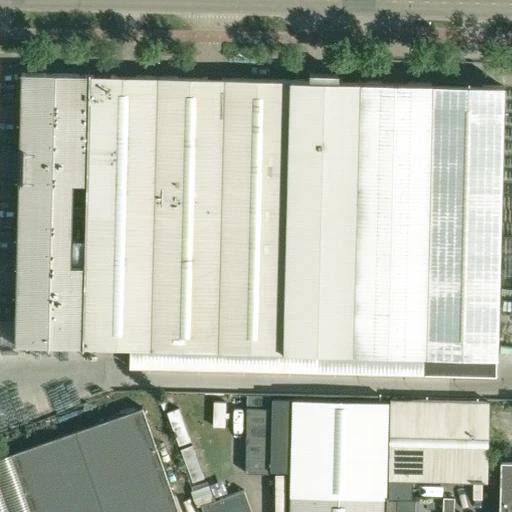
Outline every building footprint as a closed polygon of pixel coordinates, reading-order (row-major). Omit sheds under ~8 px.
[(342,76),(343,76),(360,76),(361,76),(361,63),(342,62),(342,76)] [(19,178),(16,325),(0,324),(0,410),(122,367),(129,367),(189,369),(426,374),(498,376),(500,307),(505,84),(433,83),(360,81),(360,76),(343,76),(343,81),(338,80),(338,73),(310,72),(310,80),(195,77),(21,73),(20,154),(19,178)] [(269,473),(271,395),(247,394),(245,472),(269,473)] [(292,395),(290,494),(289,511),(386,511),(387,497),(389,399),(389,398),(292,395)] [(389,435),(387,497),(397,497),(411,498),(412,480),(487,482),(489,401),(470,401),(389,399),(389,435)] [(179,511),(142,407),(9,455),(28,511),(179,511)] [(511,511),(511,461),(500,461),(499,511),(511,511)] [(196,508),(200,506),(202,511),(250,511),(243,489),(215,499),(212,494),(207,480),(191,486),(192,490),(190,490),(196,508)] [(396,511),(397,497),(387,497),(386,511),(453,511),(454,498),(443,498),(442,511),(396,511)]
